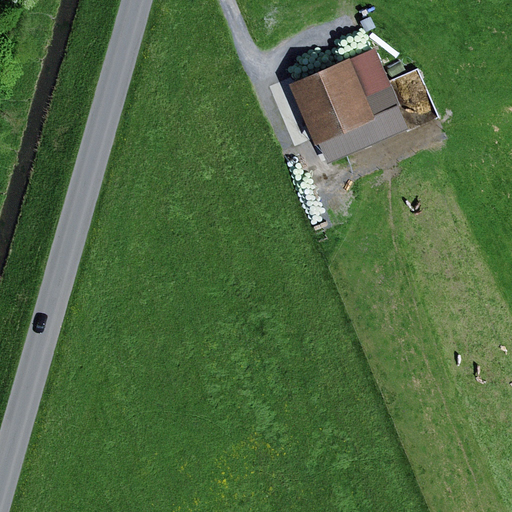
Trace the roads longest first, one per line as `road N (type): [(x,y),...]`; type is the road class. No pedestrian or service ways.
road 1 (tertiary): [(136,0),(0,484)]
road 2 (track): [(381,103),(385,125),(374,143),(344,155),(313,150),(297,113),(246,49),(227,0)]
